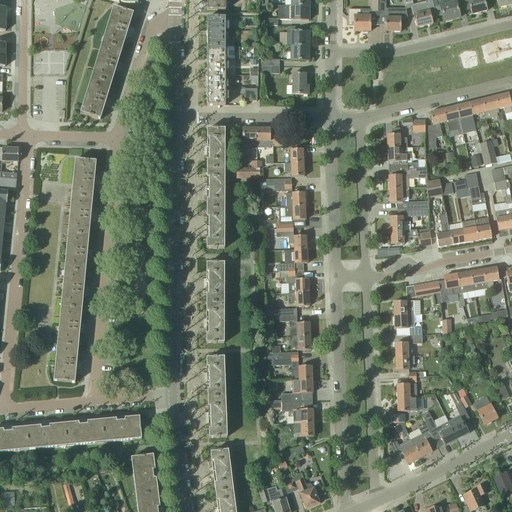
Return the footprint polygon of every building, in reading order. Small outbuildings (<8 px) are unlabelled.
[(207,0),(207,10),(225,11),(225,4),(227,5),(227,0),(207,0)] [(400,33),(401,19),(407,19),(406,10),(386,10),(385,0),(378,0),(378,4),(378,13),(385,13),(385,32),(400,33)] [(413,7),(412,0),(403,0),(405,8),(413,7)] [(436,17),(442,16),(444,22),(460,18),(456,3),(455,0),(442,0),(439,1),(439,0),(432,0),(432,1),(436,17)] [(474,0),(468,1),(471,15),(487,11),(483,0),(474,0)] [(511,0),(496,0),(498,9),(511,5),(511,0)] [(412,9),(417,29),(432,25),(431,18),(436,17),(432,1),(421,4),(421,6),(412,9)] [(287,20),(291,20),(308,21),(308,22),(309,22),(309,6),(291,6),(287,6),(287,20)] [(122,50),(126,39),(133,14),(113,8),(102,43),(122,50)] [(362,32),(362,33),(367,33),(367,32),(370,32),(370,17),(354,17),(354,32),(362,32)] [(207,18),(207,47),(225,48),(225,42),(227,42),(227,35),(225,35),(225,31),(227,31),(227,25),(225,25),(225,18),(207,18)] [(266,19),(266,27),(277,27),(278,19),(266,19)] [(291,47),(309,47),(309,32),(308,32),(308,33),(286,33),(286,47),(291,47)] [(111,85),(122,50),(102,43),(91,79),(111,85)] [(234,48),(225,48),(207,47),(207,77),(225,77),(225,70),(227,70),(227,64),(225,64),(225,59),(234,59),(234,48)] [(309,47),(291,47),(291,61),(308,61),(308,62),(309,47)] [(308,86),(305,86),(305,75),(292,75),(292,95),(308,96),(308,86)] [(207,77),(207,106),(215,106),(214,106),(218,106),(217,106),(225,106),(224,99),(227,99),(227,93),(224,93),(225,88),(227,88),(227,82),(225,82),(225,77),(207,77)] [(100,120),(111,85),(91,79),(80,114),(100,120)] [(511,110),(508,94),(495,97),(498,110),(503,109),(505,115),(511,113),(511,110)] [(495,97),(482,100),(485,113),(486,120),(498,117),(497,114),(499,114),(498,110),(495,97)] [(482,100),(469,103),(472,116),(485,113),(482,100)] [(459,120),(472,116),(469,103),(456,107),(459,120)] [(456,107),(443,110),(446,123),(459,120),(456,107)] [(439,124),(446,123),(443,110),(430,113),(433,126),(427,127),(428,149),(435,149),(435,139),(442,137),(439,124)] [(451,126),(451,136),(462,135),(462,125),(451,126)] [(207,169),(225,169),(225,130),(217,130),(217,129),(214,129),(214,130),(207,130),(207,139),(209,139),(209,161),(207,161),(207,169)] [(256,149),(256,148),(257,129),(243,129),(243,142),(243,149),(256,149)] [(257,129),(256,148),(270,148),(270,147),(273,147),(272,135),(270,135),(270,129),(257,129)] [(387,136),(387,149),(407,149),(406,139),(400,139),(400,135),(399,129),(393,129),(391,130),(392,135),(387,136)] [(479,144),(484,167),(496,164),(497,164),(496,159),(492,142),(479,144)] [(2,149),(2,162),(10,163),(18,163),(19,149),(2,149)] [(407,149),(387,149),(388,163),(401,162),(401,169),(418,169),(418,163),(407,164),(407,149)] [(284,164),(284,165),(303,164),(303,150),(289,151),(290,159),(290,164),(284,164)] [(474,168),(483,166),(481,155),(471,157),(474,168)] [(497,164),(496,164),(497,165),(511,162),(509,156),(496,159),(497,164)] [(71,196),(92,198),(96,162),(75,159),(71,196)] [(236,179),(250,179),(259,179),(259,169),(256,169),(256,162),(251,162),(251,168),(236,168),(236,179)] [(304,177),(303,164),(284,165),(284,173),(290,173),(291,178),(304,177)] [(511,166),(502,169),(504,175),(504,176),(507,175),(511,173),(511,166)] [(426,168),(418,169),(401,169),(401,176),(388,177),(389,190),(408,190),(408,179),(426,179),(426,168)] [(224,209),(224,183),(225,169),(207,169),(206,178),(209,178),(209,201),(206,201),(206,209),(224,209)] [(504,175),(502,169),(492,171),(493,177),(504,175)] [(16,180),(16,179),(16,172),(1,171),(0,170),(0,190),(15,192),(16,180)] [(475,174),(464,176),(465,181),(465,183),(477,181),(475,174)] [(504,175),(493,177),(494,183),(505,181),(504,176),(504,175)] [(439,180),(426,183),(427,199),(443,196),(441,185),(440,185),(439,180)] [(465,181),(454,183),(455,193),(469,190),(468,189),(467,189),(465,183),(465,181)] [(477,181),(465,183),(467,189),(468,189),(478,187),(477,181)] [(496,192),(500,191),(504,190),(507,190),(505,181),(494,183),(496,192)] [(453,194),(451,183),(441,185),(443,196),(453,194)] [(478,187),(468,189),(469,190),(472,206),(485,204),(484,194),(479,194),(478,187)] [(408,190),(389,190),(389,204),(402,204),(402,198),(408,198),(408,190)] [(285,208),(305,207),(305,193),(291,194),(286,195),(286,208),(285,208)] [(68,233),(89,235),(92,198),(71,196),(68,233)] [(409,203),(410,211),(427,210),(427,202),(409,203)] [(306,221),(305,207),(285,208),(285,217),(292,217),(292,221),(306,221)] [(206,249),(224,249),(224,209),(206,209),(206,218),(209,218),(208,240),(206,240),(206,249)] [(508,210),(495,213),(496,219),(498,232),(511,229),(508,210)] [(438,248),(451,246),(449,233),(446,213),(438,214),(442,235),(436,236),(438,248)] [(390,218),(390,232),(410,231),(410,223),(403,223),(403,218),(390,218)] [(487,219),(474,221),(478,241),(491,239),(489,226),(487,219)] [(461,223),(462,231),(465,244),(478,241),(474,221),(461,223)] [(419,248),(425,246),(423,235),(429,234),(429,229),(422,230),(416,231),(417,238),(419,248)] [(410,231),(390,232),(391,245),(404,245),(404,239),(411,239),(411,250),(416,250),(416,238),(417,238),(416,231),(410,231)] [(451,246),(465,244),(462,231),(449,233),(451,246)] [(64,270),(85,272),(89,235),(68,233),(64,270)] [(431,245),(429,234),(423,235),(425,246),(431,245)] [(307,250),(306,237),(293,237),(293,251),(307,250)] [(293,251),(294,265),(307,264),(307,250),(293,251)] [(206,295),(206,304),(224,304),(224,264),(206,264),(206,273),(208,273),(208,295),(206,295)] [(494,290),(492,282),(498,281),(496,268),(483,270),(487,291),(494,290)] [(61,307),(82,309),(85,272),(64,270),(61,307)] [(470,273),(473,292),(486,290),(486,291),(487,291),(483,270),(470,273)] [(470,273),(457,275),(462,306),(464,306),(462,294),(473,292),(470,273)] [(458,295),(459,301),(460,307),(462,306),(457,275),(443,277),(444,281),(438,282),(441,299),(441,304),(448,302),(447,297),(458,295)] [(288,285),(288,294),(308,294),(308,280),(295,281),(295,285),(288,285)] [(441,299),(438,282),(413,287),(415,299),(434,295),(436,306),(441,305),(441,304),(441,299)] [(308,294),(288,294),(289,304),(296,304),(296,308),(309,307),(308,294)] [(393,303),(394,316),(413,316),(413,302),(393,303)] [(206,344),(224,343),(224,304),(206,304),(206,313),(208,313),(208,334),(206,334),(206,344)] [(57,344),(78,346),(82,309),(61,307),(57,344)] [(507,317),(506,311),(491,314),(492,321),(507,317)] [(491,315),(478,317),(480,327),(480,326),(480,324),(492,321),(491,314),(490,314),(491,315)] [(289,322),(290,338),(310,337),(310,324),(297,324),(296,316),(279,317),(279,323),(289,322)] [(414,328),(413,316),(394,316),(394,330),(407,329),(409,329),(409,336),(424,336),(424,332),(421,332),(421,328),(414,328)] [(480,327),(478,317),(466,320),(469,330),(480,327)] [(442,335),(451,335),(451,321),(442,321),(442,335)] [(464,337),(467,344),(473,341),(470,334),(464,337)] [(424,340),(424,336),(409,336),(410,345),(422,344),(422,341),(424,340)] [(311,351),(310,337),(290,338),(290,348),(297,348),(297,351),(311,351)] [(57,344),(54,381),(75,384),(78,346),(57,344)] [(395,344),(395,358),(408,357),(408,344),(395,344)] [(477,353),(473,344),(465,348),(469,356),(477,353)] [(297,353),(267,355),(267,361),(298,360),(297,353)] [(414,357),(408,357),(395,358),(395,371),(408,371),(408,365),(414,365),(414,357)] [(224,358),(217,359),(206,359),(206,368),(208,368),(209,390),(207,390),(207,399),(225,398),(224,358)] [(267,361),(267,367),(291,366),(291,381),(292,381),(312,380),(311,367),(298,367),(298,360),(267,361)] [(292,381),(293,403),(299,403),(299,395),(312,394),(312,380),(292,381)] [(416,398),(416,385),(396,385),(396,399),(416,398)] [(501,401),(509,398),(503,386),(495,389),(501,401)] [(462,388),(455,392),(463,408),(465,409),(471,406),(466,397),(462,388)] [(49,389),(37,391),(38,399),(51,397),(49,389)] [(486,397),(473,404),(484,426),(497,419),(486,397)] [(227,438),(225,398),(207,399),(208,408),(210,408),(211,429),(208,429),(209,439),(227,438)] [(416,398),(396,399),(397,413),(417,412),(416,398)] [(281,403),(276,404),(269,404),(269,411),(281,410),(282,412),(288,412),(288,418),(293,418),(293,424),(313,424),(313,410),(300,410),(299,403),(293,403),(281,403)] [(469,434),(463,422),(469,419),(461,404),(455,407),(460,417),(448,423),(457,440),(469,434)] [(391,424),(397,424),(405,423),(404,415),(391,415),(391,424)] [(435,420),(437,427),(449,422),(446,415),(435,420)] [(116,420),(101,421),(103,443),(141,440),(139,418),(124,419),(125,421),(116,422),(116,420)] [(424,421),(426,426),(432,438),(439,434),(436,429),(431,418),(424,421)] [(103,443),(101,421),(87,422),(87,425),(79,426),(79,423),(64,425),(66,447),(103,443)] [(457,440),(448,423),(436,429),(439,434),(445,446),(457,440)] [(313,424),(293,424),(294,434),(301,434),(301,438),(314,437),(313,424)] [(41,427),(26,428),(28,450),(66,447),(64,425),(49,426),(49,429),(41,429),(41,427)] [(421,435),(410,440),(420,459),(432,452),(426,441),(432,438),(426,426),(418,430),(421,435)] [(0,452),(28,450),(26,428),(12,430),(12,432),(4,433),(3,430),(0,430),(0,452)] [(408,465),(420,459),(410,440),(398,447),(396,442),(389,445),(396,459),(403,456),(408,465)] [(301,446),(284,453),(287,459),(304,452),(301,446)] [(215,493),(233,490),(228,451),(210,453),(211,462),(213,462),(216,484),(214,484),(215,493)] [(136,496),(158,493),(156,479),(153,479),(152,471),(155,471),(153,456),(131,459),(136,496)] [(281,471),(287,469),(284,462),(278,464),(281,471)] [(511,471),(498,477),(498,478),(495,479),(502,496),(506,494),(511,491),(511,471)] [(284,484),(288,495),(298,490),(306,509),(319,504),(312,486),(308,484),(305,485),(303,480),(301,474),(293,477),(294,480),(284,484)] [(476,490),(475,490),(463,496),(470,511),(484,505),(480,496),(488,493),(484,484),(475,488),(476,490)] [(69,485),(63,487),(69,508),(75,507),(69,485)] [(267,487),(258,489),(262,504),(271,501),(267,487)] [(289,511),(286,500),(289,499),(285,489),(277,491),(278,495),(280,501),(272,503),(274,511),(289,511)] [(235,511),(233,490),(215,493),(216,502),(218,501),(219,511),(235,511)] [(160,508),(158,493),(136,496),(137,511),(157,511),(157,508),(160,508)]
